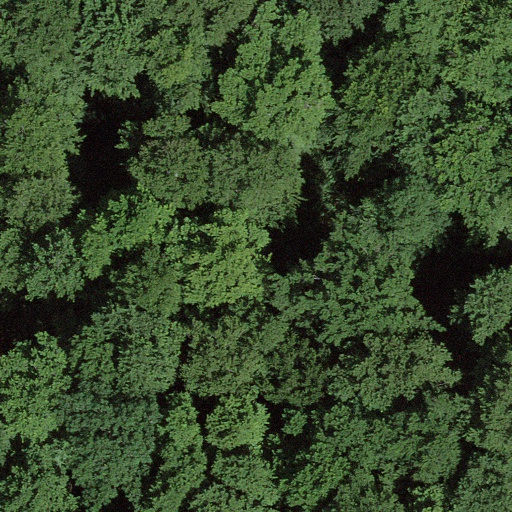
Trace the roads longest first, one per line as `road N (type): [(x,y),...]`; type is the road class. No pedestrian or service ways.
road 1 (track): [(0,113),(139,52),(333,0)]
road 2 (track): [(511,399),(453,431),(209,511)]
